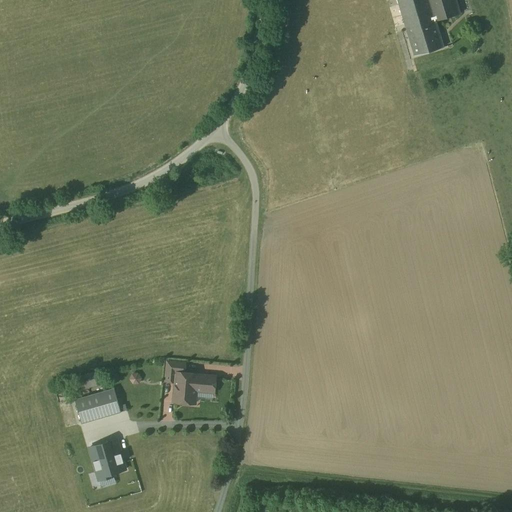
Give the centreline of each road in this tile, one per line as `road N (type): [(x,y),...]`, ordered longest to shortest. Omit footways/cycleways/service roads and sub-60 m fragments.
road 1 (residential): [(219,511),(247,387),(255,186),(216,130)]
road 2 (residential): [(216,130),(175,164),(107,196),(0,224)]
road 3 (residential): [(264,0),(242,90),(216,130)]
